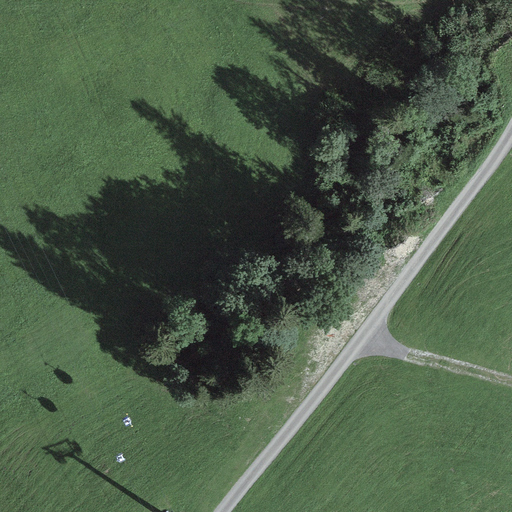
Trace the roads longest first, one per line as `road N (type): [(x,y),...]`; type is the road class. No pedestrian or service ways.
road 1 (track): [(511,138),(365,338),(222,511)]
road 2 (track): [(365,338),(511,383)]
